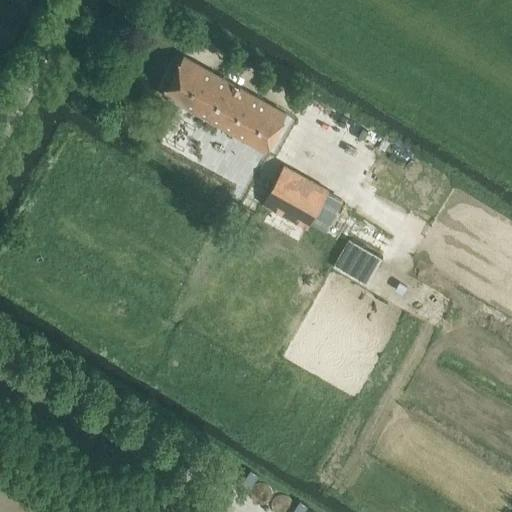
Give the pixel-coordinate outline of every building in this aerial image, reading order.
[(266,150),(286,113),(183,56),(162,93),(266,150)] [(212,144),(198,153),(199,172),(213,180),(228,170),(228,151),(212,144)] [(306,229),(329,189),(284,164),(261,205),(306,229)] [(330,241),(348,207),(328,196),(311,230),(330,241)] [(211,511),(173,488),(157,511),(139,511),(121,501),(113,511),(211,511)]
